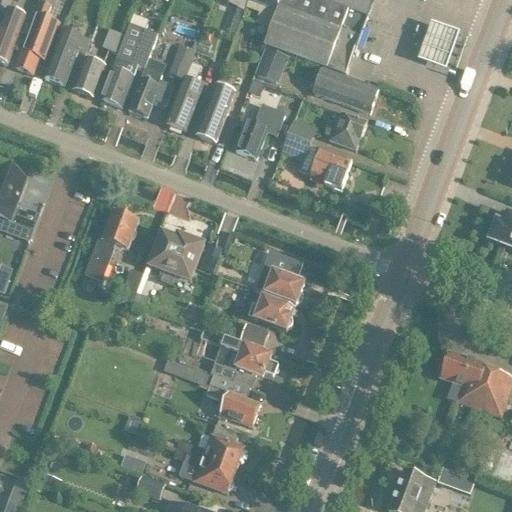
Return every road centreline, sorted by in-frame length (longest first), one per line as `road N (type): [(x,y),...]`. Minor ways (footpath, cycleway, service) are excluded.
road 1 (unclassified): [(406,271),(0,113)]
road 2 (tertiary): [(406,271),(509,0)]
road 3 (tertiary): [(318,511),(406,271)]
